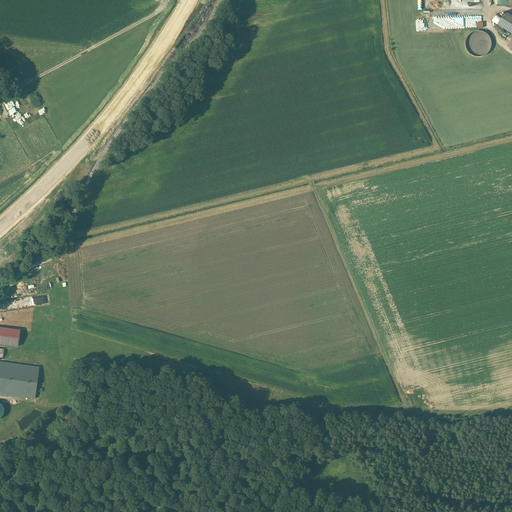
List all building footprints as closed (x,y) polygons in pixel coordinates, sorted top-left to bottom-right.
[(479,18),(478,9),(435,11),(436,20),(479,18)] [(511,34),(511,16),(505,12),(497,24),(511,34)] [(491,39),(489,35),(485,32),(481,30),(477,30),(472,31),(468,34),(466,38),(465,42),(465,47),(467,51),(469,54),(473,56),(478,57),(482,57),(486,55),(489,52),(491,48),(492,43),(491,39)] [(45,295),(25,299),(26,306),(47,303),(45,295)] [(0,343),(17,346),(20,330),(0,327),(0,357),(2,358),(3,349),(0,348),(0,343)] [(39,367),(0,362),(0,394),(34,399),(39,367)]
